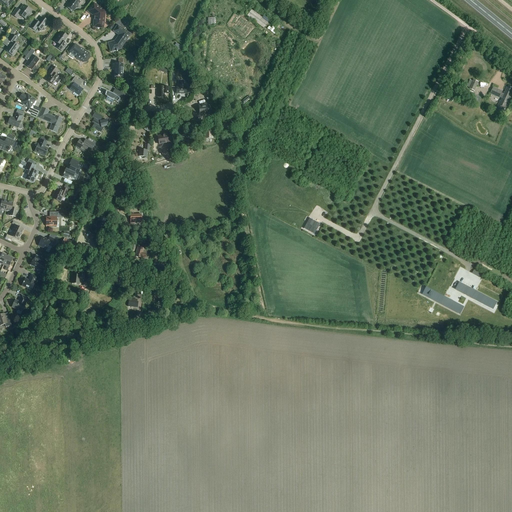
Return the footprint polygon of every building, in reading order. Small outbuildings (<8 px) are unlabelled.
[(68,0),(71,1),(67,7),(70,10),(70,11),(71,11),(72,11),(73,12),(76,8),(78,8),(78,6),(80,2),(76,0),(68,0)] [(103,28),(105,14),(99,9),(100,8),(93,3),(88,11),(94,16),(93,27),(97,28),(98,29),(100,28),(103,28)] [(32,12),(23,5),(19,11),(17,8),(12,15),(17,18),(19,15),(26,19),(29,15),(32,12)] [(115,41),(108,43),(111,52),(112,52),(113,52),(116,51),(116,52),(117,52),(117,50),(120,49),(125,43),(127,41),(129,40),(129,37),(131,35),(120,27),(126,19),(123,16),(115,24),(117,25),(113,31),(119,35),(115,41)] [(45,26),(48,22),(41,18),(37,24),(34,22),(30,27),(34,30),(36,27),(39,29),(39,32),(44,31),(44,26),(45,26)] [(68,37),(61,32),(55,42),(58,44),(56,47),(62,52),(67,45),(64,42),(68,37)] [(17,38),(12,35),(8,40),(11,42),(6,50),(9,52),(8,53),(13,56),(15,52),(19,46),(14,42),(17,38)] [(86,53),(75,45),(70,52),(77,57),(76,58),(83,62),(87,62),(90,58),(89,54),(87,52),(86,53)] [(31,49),(27,55),(30,57),(27,61),(25,65),(32,70),(39,60),(32,55),(35,52),(31,49)] [(123,64),(112,64),(112,68),(114,68),(114,77),(117,77),(119,77),(122,77),(122,74),(123,74),(123,68),(122,68),(123,64)] [(58,71),(52,66),(50,65),(48,67),(50,69),(48,73),(51,75),(47,81),(53,85),(55,82),(58,84),(61,79),(55,75),(58,71)] [(82,83),(80,81),(75,77),(70,84),(72,86),(70,89),(74,92),(73,94),(76,97),(80,93),(81,92),(80,92),(81,91),(82,91),(81,90),(82,89),(79,87),(82,83)] [(473,80),(468,89),(474,92),(478,83),(473,80)] [(164,84),(161,84),(161,88),(158,87),(158,96),(164,97),(164,93),(168,93),(168,88),(164,88),(164,84)] [(184,84),(178,84),(178,87),(176,87),(176,95),(186,95),(186,88),(184,88),(184,84)] [(493,88),(491,94),(499,98),(500,97),(501,98),(501,99),(502,99),(500,102),(500,101),(497,107),(505,110),(510,98),(509,97),(511,90),(511,88),(508,87),(508,88),(506,88),(505,91),(504,93),(503,95),(501,94),(502,93),(493,88)] [(125,95),(115,89),(112,94),(111,93),(109,93),(108,92),(106,92),(105,96),(107,97),(106,100),(112,104),(113,101),(117,103),(120,100),(119,99),(120,97),(123,99),(125,95)] [(36,100),(27,94),(25,97),(22,94),(20,98),(23,100),(21,102),(18,100),(16,103),(24,107),(25,106),(29,109),(32,111),(30,116),(36,118),(39,112),(33,109),(36,102),(35,101),(36,100)] [(243,100),(246,106),(253,101),(250,96),(243,100)] [(208,114),(208,106),(200,107),(200,115),(208,114)] [(49,111),(42,108),(38,118),(52,124),(49,130),(56,133),(59,128),(58,128),(62,119),(55,116),(55,117),(47,114),(49,111)] [(22,125),(20,124),(21,122),(21,121),(23,116),(17,113),(14,119),(11,117),(7,124),(20,130),(22,129),(23,126),(22,125)] [(94,124),(92,128),(99,131),(101,132),(102,129),(102,127),(108,126),(106,120),(100,122),(99,122),(94,119),(92,122),(94,124)] [(113,122),(110,127),(112,128),(119,132),(122,127),(113,122)] [(191,138),(189,132),(187,133),(187,134),(181,136),(183,140),(191,138)] [(157,137),(158,145),(170,142),(169,134),(157,137)] [(0,140),(0,149),(7,152),(8,151),(9,151),(10,150),(11,148),(12,148),(15,142),(7,138),(5,142),(4,143),(0,140)] [(34,148),(36,149),(34,152),(37,153),(38,153),(45,156),(48,149),(44,148),(47,143),(41,140),(39,145),(36,143),(34,144),(33,146),(34,148)] [(99,144),(94,141),(92,144),(87,141),(86,144),(80,141),(80,142),(79,141),(77,145),(78,145),(76,148),(84,152),(87,148),(91,151),(94,146),(97,148),(99,144)] [(140,150),(139,157),(143,157),(143,159),(146,159),(148,151),(147,151),(149,151),(150,145),(145,144),(144,150),(140,150)] [(69,176),(73,178),(72,179),(76,180),(77,180),(79,176),(77,175),(81,167),(70,162),(68,167),(70,168),(68,170),(66,169),(62,177),(67,179),(69,176)] [(37,176),(38,173),(33,170),(35,166),(28,163),(26,170),(29,171),(27,175),(26,175),(25,178),(26,178),(25,179),(33,183),(35,178),(36,176),(37,176)] [(65,198),(68,190),(64,188),(62,188),(61,191),(57,189),(52,199),(60,202),(62,197),(65,198)] [(125,190),(117,188),(115,195),(118,196),(118,198),(122,199),(125,190)] [(75,189),(72,195),(80,198),(82,192),(75,189)] [(16,218),(18,211),(12,210),(13,203),(7,202),(5,211),(8,212),(7,216),(16,218)] [(333,208),(321,202),(318,209),(329,215),(333,208)] [(106,215),(97,216),(98,224),(99,228),(104,227),(103,224),(109,223),(108,218),(112,217),(111,210),(105,211),(106,215)] [(60,213),(56,213),(49,213),(49,217),(46,217),(46,226),(55,226),(55,218),(63,218),(63,214),(60,213)] [(141,215),(130,215),(130,224),(136,224),(136,221),(141,221),(141,215)] [(12,231),(21,235),(24,230),(17,227),(19,224),(13,221),(12,224),(15,225),(12,231)] [(103,229),(100,234),(101,235),(105,237),(106,236),(109,233),(108,232),(104,230),(104,229),(103,229)] [(21,235),(12,231),(10,236),(7,235),(5,238),(11,240),(12,238),(19,240),(21,235)] [(52,247),(55,240),(49,237),(48,240),(42,237),(38,246),(42,248),(43,248),(46,249),(48,246),(52,247)] [(64,238),(61,245),(68,248),(72,242),(64,238)] [(120,240),(118,239),(117,241),(114,241),(112,248),(116,248),(117,246),(122,247),(123,242),(120,242),(120,240)] [(135,256),(142,258),(144,251),(139,250),(139,249),(137,248),(135,256)] [(7,256),(3,265),(6,267),(5,270),(7,271),(9,268),(13,259),(7,256)] [(41,270),(44,264),(43,263),(44,260),(36,256),(35,259),(34,259),(31,265),(41,270)] [(155,257),(154,265),(157,266),(157,267),(163,268),(164,260),(163,260),(163,259),(157,259),(158,257),(155,257)] [(120,272),(117,271),(116,273),(114,277),(121,279),(123,275),(119,274),(120,272)] [(37,277),(31,274),(28,280),(25,279),(21,286),(26,288),(31,290),(37,277)] [(80,276),(72,275),(71,284),(79,285),(79,279),(81,279),(81,278),(80,278),(80,276)] [(456,282),(453,289),(485,307),(489,299),(456,282)] [(429,285),(425,293),(458,310),(462,303),(429,285)] [(177,289),(168,288),(167,297),(176,298),(177,289)] [(156,299),(156,297),(158,297),(159,292),(156,292),(156,291),(153,291),(153,293),(149,293),(149,299),(156,299)] [(28,298),(21,295),(18,302),(15,300),(12,308),(22,312),(28,298)] [(67,300),(57,300),(58,310),(67,309),(67,300)] [(6,320),(4,314),(0,315),(0,325),(5,324),(6,327),(11,326),(9,319),(6,320)]
